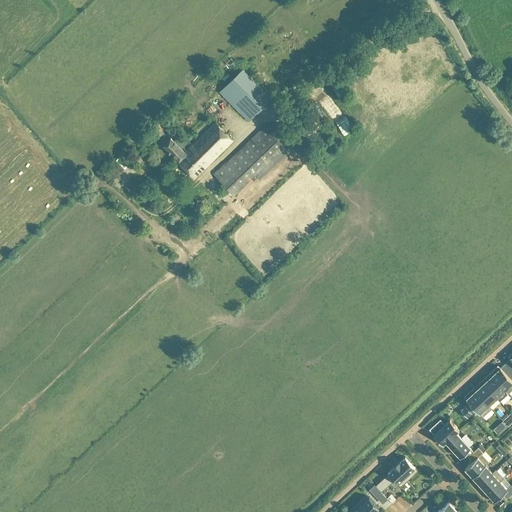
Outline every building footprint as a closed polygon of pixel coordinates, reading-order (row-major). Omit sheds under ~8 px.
[(386,40),(375,47),(381,56),(391,49),(386,40)] [(260,65),(269,83),(284,76),(275,58),(260,65)] [(245,67),(218,93),(247,122),(273,96),(245,67)] [(170,137),(162,145),(194,177),(232,140),(215,122),(185,152),(181,148),(184,145),(177,138),(174,141),(170,137)] [(290,151),(265,125),(214,174),(234,195),(255,175),(259,179),(290,151)] [(117,161),(104,173),(112,181),(125,169),(117,161)] [(500,367),(492,375),(508,393),(511,389),(511,369),(505,362),(500,367),(500,366),(500,367)] [(508,393),(492,375),(483,383),(496,397),(499,401),(508,393)] [(496,397),(483,383),(475,390),(488,404),(496,397)] [(488,404),(475,390),(466,398),(466,397),(466,398),(470,402),(466,406),(465,405),(465,406),(471,413),(472,413),(476,409),(483,416),(492,408),(488,404)] [(471,413),(465,406),(461,410),(460,409),(460,410),(467,418),(468,417),(467,417),(471,413)] [(503,420),(508,425),(511,421),(511,414),(511,413),(503,420)] [(459,429),(450,419),(434,434),(443,444),(446,441),(456,432),(459,429)] [(456,432),(446,441),(460,457),(464,453),(472,461),(481,453),(483,452),(478,447),(473,451),(456,432)] [(465,468),(472,476),(472,477),(472,476),(473,476),(485,465),(489,461),(481,453),(472,461),(465,468)] [(418,470),(405,456),(400,462),(399,460),(392,466),(393,467),(388,472),(388,473),(383,477),(384,478),(376,485),(381,491),(394,479),(400,486),(418,470)] [(479,484),(492,472),(485,465),(473,476),(479,484)] [(479,484),(487,492),(500,481),(503,477),(496,469),(492,472),(479,484)] [(487,492),(494,500),(494,501),(502,494),(507,489),(507,488),(500,481),(487,492)] [(507,489),(502,494),(506,498),(511,493),(511,483),(511,484),(507,488),(507,489)] [(386,497),(377,487),(372,492),(381,502),(386,497)] [(369,496),(351,511),(373,511),(379,507),(369,496)] [(447,502),(437,511),(436,511),(456,511),(453,508),(452,508),(447,502)]
